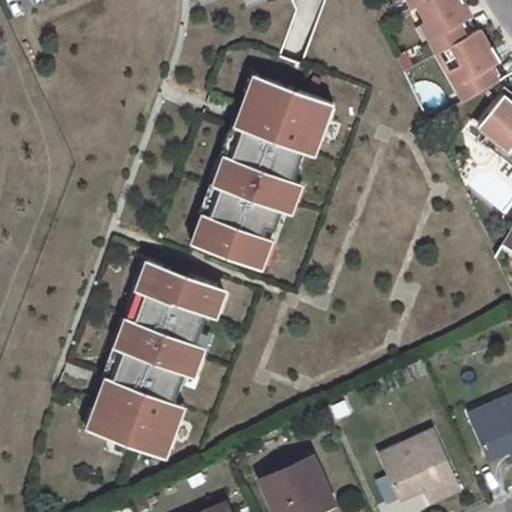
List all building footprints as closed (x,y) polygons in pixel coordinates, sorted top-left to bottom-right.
[(425,20),(419,23),(435,53),(450,45),(464,37),(457,24),(463,21),(470,17),(461,0),(424,0),(416,4),(425,20)] [(378,23),(388,18),(381,4),(371,8),(378,23)] [(464,37),(470,34),(463,21),(457,24),(464,37)] [(446,71),(463,101),(497,81),(489,67),(499,61),(491,46),(488,47),(478,29),(470,34),(464,37),(450,45),(460,63),(446,71)] [(450,45),(435,53),(446,71),(460,63),(450,45)] [(403,72),(413,66),(405,52),(395,57),(403,72)] [(202,212),(191,243),(252,265),(266,227),(274,230),(303,150),(298,147),(303,135),(318,140),(332,102),(264,77),(257,97),(246,93),(234,126),(241,128),(231,156),(224,154),(212,185),(219,187),(209,215),(202,212)] [(511,101),(504,94),(477,126),(487,134),(481,141),(511,166),(511,101)] [(314,153),(318,140),(303,135),(299,147),(314,153)] [(103,411),(96,431),(165,457),(179,419),(164,414),(169,401),(174,402),(217,285),(147,259),(135,290),(144,293),(134,319),(125,316),(114,347),(122,350),(112,378),(106,376),(94,408),(103,411)] [(497,411),(474,421),(491,458),(511,449),(511,394),(494,402),(497,411)] [(179,419),(184,406),(169,401),(164,414),(179,419)] [(494,402),(470,413),(474,421),(497,411),(494,402)] [(407,451),(385,461),(401,498),(426,487),(432,501),(459,489),(433,430),(403,443),(407,451)] [(403,443),(381,452),(385,461),(407,451),(403,443)] [(312,456),(262,479),(276,511),(310,511),(333,502),(312,456)] [(230,511),(226,501),(202,511),(230,511)]
